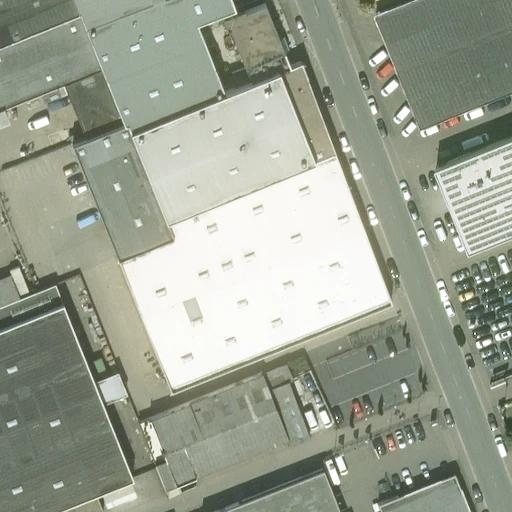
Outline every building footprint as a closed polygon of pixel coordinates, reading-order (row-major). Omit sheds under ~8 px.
[(0,0),(0,42),(79,12),(74,0),(0,0)] [(74,0),(79,12),(85,26),(154,0),(74,0)] [(154,0),(85,26),(102,69),(124,123),(127,121),(131,129),(225,91),(193,8),(215,0),(154,0)] [(511,0),(412,0),(376,15),(421,128),(511,91),(511,0)] [(266,3),(247,11),(249,16),(230,23),(247,66),(256,63),(286,51),(266,3)] [(0,42),(0,110),(64,84),(102,69),(85,26),(79,12),(0,42)] [(286,51),(256,63),(261,76),(291,64),(286,51)] [(225,91),(131,129),(167,219),(335,151),(301,60),(291,64),(261,76),(225,91)] [(102,69),(64,84),(86,138),(124,123),(102,69)] [(86,138),(72,143),(103,222),(114,248),(118,258),(173,236),(167,219),(131,129),(127,121),(124,123),(86,138)] [(511,136),(471,153),(478,169),(456,178),(449,162),(436,167),(471,250),(511,233),(511,136)] [(335,151),(167,219),(173,236),(118,258),(171,390),(392,302),(335,151)] [(471,153),(449,162),(456,178),(478,169),(471,153)] [(55,284),(0,305),(0,327),(62,303),(55,284)] [(0,327),(0,511),(47,511),(95,493),(132,478),(101,400),(62,303),(0,327)] [(262,373),(149,418),(165,459),(155,463),(168,498),(182,492),(178,483),(288,439),(262,373)] [(165,459),(149,418),(138,422),(155,463),(165,459)] [(340,511),(323,469),(213,511),(340,511)] [(439,480),(378,504),(381,511),(469,511),(460,489),(456,491),(441,484),(439,480)] [(102,511),(95,493),(47,511),(102,511)]
